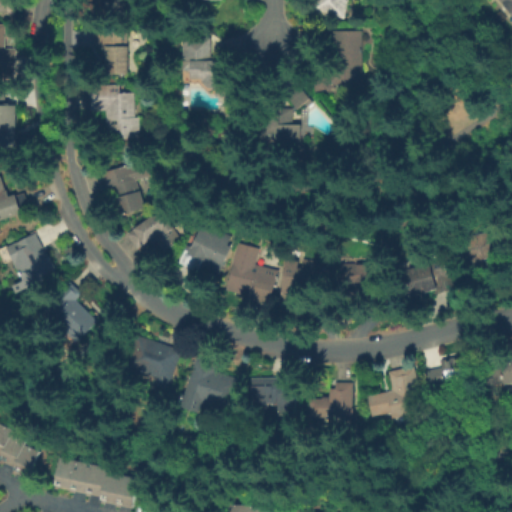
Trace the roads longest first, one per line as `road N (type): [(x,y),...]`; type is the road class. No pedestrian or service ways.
road 1 (residential): [(511,319),(354,350),(276,346),(177,312),(117,272)]
road 2 (residential): [(34,0),(35,96),(52,178),(93,256),(117,272)]
road 3 (residential): [(117,272),(69,167),(63,0)]
